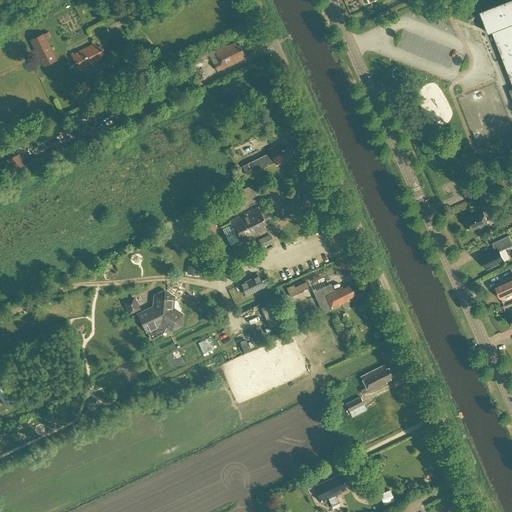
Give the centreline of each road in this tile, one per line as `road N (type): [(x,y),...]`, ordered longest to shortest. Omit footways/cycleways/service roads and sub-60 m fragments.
road 1 (unclassified): [(487,511),(256,0)]
road 2 (tertiary): [(424,212),(330,0)]
road 3 (track): [(220,284),(161,278),(76,285),(0,319)]
road 4 (tertiary): [(511,404),(424,212)]
